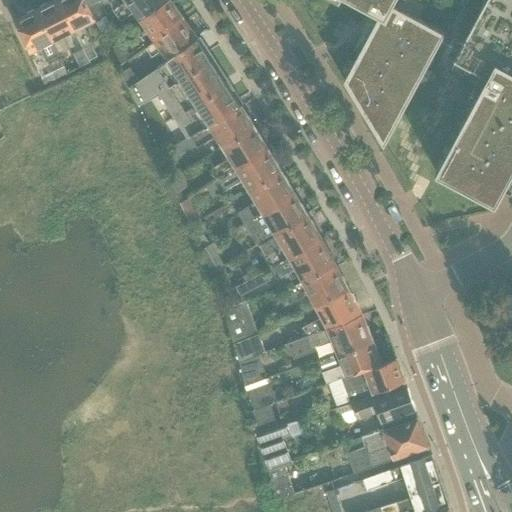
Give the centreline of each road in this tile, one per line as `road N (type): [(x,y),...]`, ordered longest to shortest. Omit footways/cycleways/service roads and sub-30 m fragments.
road 1 (tertiary): [(415,296),(361,189),(242,0)]
road 2 (tertiary): [(476,452),(415,296)]
